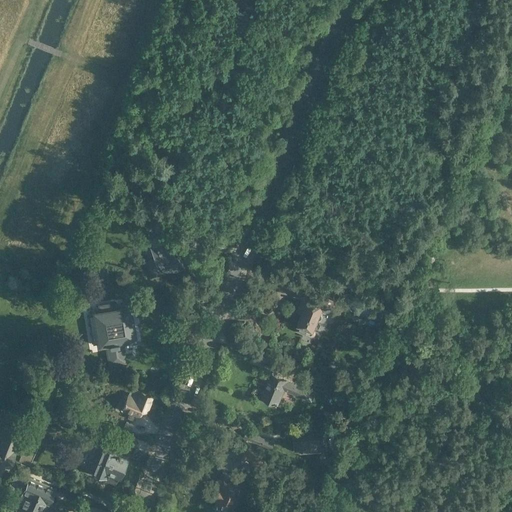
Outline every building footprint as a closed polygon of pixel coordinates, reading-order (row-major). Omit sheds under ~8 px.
[(148,195),(154,180),(126,168),(120,184),(148,195)] [(162,218),(145,225),(149,236),(167,228),(162,218)] [(169,232),(149,240),(156,257),(153,258),(159,272),(173,266),(175,272),(185,269),(169,232)] [(344,305),(298,287),(295,295),(303,298),(297,311),(303,313),(296,331),(310,336),(311,336),(312,336),(314,334),(314,333),(313,331),(312,330),(318,317),(319,317),(322,315),(322,314),(322,311),(320,310),(322,306),(340,313),(344,305)] [(136,340),(131,304),(93,311),(99,346),(105,345),(109,366),(127,363),(124,342),(136,340)] [(282,369),(285,361),(273,356),(270,364),(282,369)] [(306,398),(309,389),(288,381),(289,380),(272,373),(262,397),(277,403),(284,389),(306,398)] [(322,381),(324,377),(314,373),(312,377),(311,381),(321,385),(322,381)] [(147,410),(153,396),(132,387),(123,408),(139,415),(141,408),(147,410)] [(17,450),(22,437),(2,429),(0,435),(0,470),(3,471),(6,463),(11,465),(17,450)] [(323,446),(324,446),(323,433),(315,433),(316,436),(299,437),(300,439),(295,440),(296,450),(300,449),(301,452),(323,450),(323,446)] [(261,444),(263,439),(251,435),(249,440),(261,444)] [(18,461),(21,463),(29,466),(41,441),(30,436),(18,461)] [(120,454),(101,446),(100,448),(97,447),(95,448),(92,454),(93,455),(97,457),(94,463),(89,461),(86,468),(106,477),(105,479),(111,482),(112,479),(116,481),(119,474),(120,474),(126,462),(125,461),(126,459),(119,456),(120,454)] [(250,460),(254,454),(242,446),(236,455),(244,461),(246,457),(250,460)] [(29,466),(21,463),(18,470),(28,475),(31,467),(29,466)] [(236,494),(239,485),(227,481),(230,474),(222,471),(219,477),(218,477),(210,497),(216,500),(213,505),(228,511),(233,500),(235,501),(238,495),(236,494)] [(26,494),(20,507),(32,511),(42,511),(46,503),(48,503),(55,487),(30,477),(23,493),(26,494)]
